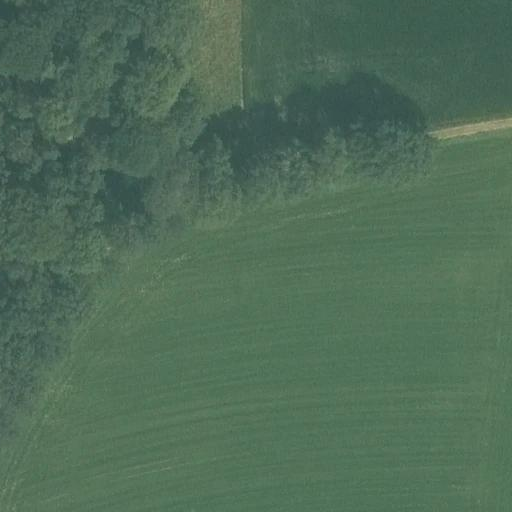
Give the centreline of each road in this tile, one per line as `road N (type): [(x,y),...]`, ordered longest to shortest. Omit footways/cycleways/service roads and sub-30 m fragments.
road 1 (track): [(511,123),(229,182),(150,210)]
road 2 (track): [(150,210),(102,253),(0,379)]
road 3 (track): [(105,0),(150,210)]
